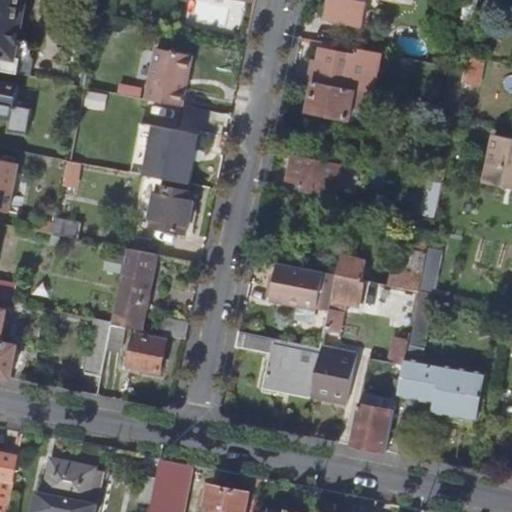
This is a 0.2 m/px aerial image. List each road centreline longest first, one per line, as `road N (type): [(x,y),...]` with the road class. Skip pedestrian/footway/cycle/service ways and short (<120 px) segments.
road 1 (residential): [(282,0),(190,440)]
road 2 (residential): [(511,502),(190,440)]
road 3 (residential): [(190,440),(0,403)]
